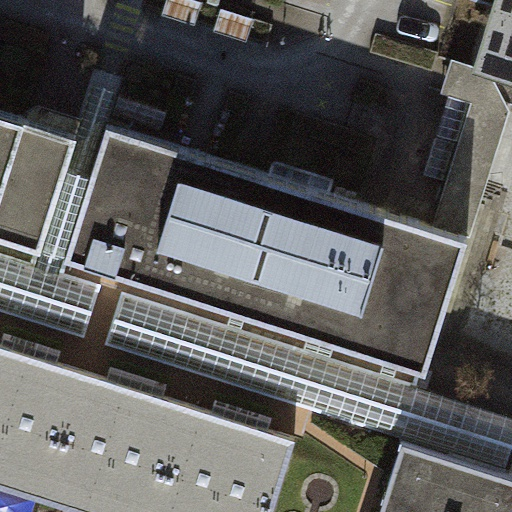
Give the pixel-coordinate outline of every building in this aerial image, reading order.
[(511,0),(491,0),(477,48),(486,51),(511,59),(511,0)] [(483,62),(449,52),(442,77),(438,91),(472,101),(437,220),(466,229),(506,96),(511,98),(511,59),(486,51),(483,62)] [(34,262),(0,250),(0,307),(411,441),(505,471),(511,450),(511,413),(384,373),(128,292),(109,286),(96,281),(62,271),(92,177),(110,119),(120,90),(106,86),(92,81),(76,133),(40,245),(34,262)] [(0,233),(40,245),(76,133),(0,108),(0,233)] [(437,220),(110,119),(92,177),(108,182),(83,261),(100,266),(96,281),(109,286),(128,292),(384,373),(390,352),(424,363),(466,229),(437,220)] [(0,511),(511,511),(511,473),(505,471),(411,441),(0,307),(0,511)]
